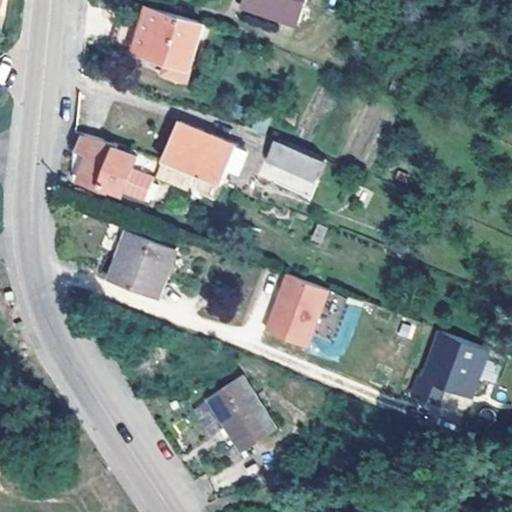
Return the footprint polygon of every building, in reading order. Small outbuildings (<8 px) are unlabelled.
[(307,0),(244,0),(243,4),(300,22),(307,0)] [(205,22),(152,7),(146,29),(122,21),(116,42),(170,58),(167,70),(189,77),(205,22)] [(228,176),(233,160),(241,138),(222,131),(221,133),(204,126),(205,125),(182,117),(168,155),(200,167),(228,176)] [(122,139),(88,127),(80,148),(93,153),(90,161),(88,160),(81,175),(109,187),(110,182),(142,194),(155,159),(119,146),(122,139)] [(241,138),(233,160),(245,165),(254,143),(241,138)] [(271,141),(258,178),(311,198),(325,160),(271,141)] [(194,182),(200,167),(168,155),(162,170),(194,182)] [(161,271),(171,274),(182,244),(134,227),(116,277),(155,290),(161,271)] [(161,271),(155,290),(164,294),(171,274),(161,271)] [(283,332),(325,348),(346,291),(304,276),(298,292),(301,293),(296,307),(293,306),(283,332)] [(105,320),(114,334),(123,329),(114,315),(105,320)] [(462,388),(493,400),(500,380),(507,361),(510,352),(456,332),(439,379),(435,377),(429,395),(433,396),(456,405),(462,388)] [(511,362),(507,361),(500,380),(511,384),(511,362)] [(246,448),(279,424),(245,374),(211,398),(246,448)] [(210,434),(221,426),(203,401),(192,410),(210,434)]
